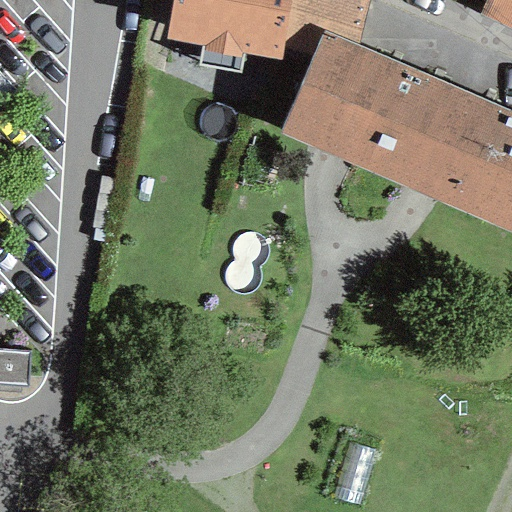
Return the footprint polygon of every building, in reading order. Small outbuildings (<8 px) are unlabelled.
[(172,0),(166,41),(202,46),(199,67),(240,74),(242,55),(281,61),(283,48),(291,0),(172,0)] [(358,47),(369,0),(291,0),(283,48),(312,56),(321,32),(358,47)] [(511,0),(485,0),(479,15),(511,30),(511,0)] [(358,47),(321,32),(312,56),(281,136),(373,174),(417,71),(358,47)] [(511,152),(511,112),(417,71),(373,174),(481,221),(511,152)] [(511,152),(481,221),(511,234),(511,152)] [(44,359),(0,355),(0,407),(41,410),(44,359)]
